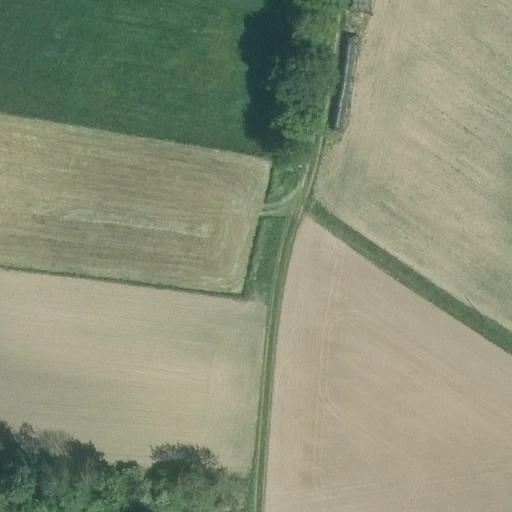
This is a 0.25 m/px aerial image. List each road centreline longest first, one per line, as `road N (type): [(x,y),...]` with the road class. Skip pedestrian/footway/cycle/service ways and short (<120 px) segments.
road 1 (track): [(332,0),(320,137),(267,337),(253,511)]
road 2 (track): [(511,349),(301,198)]
